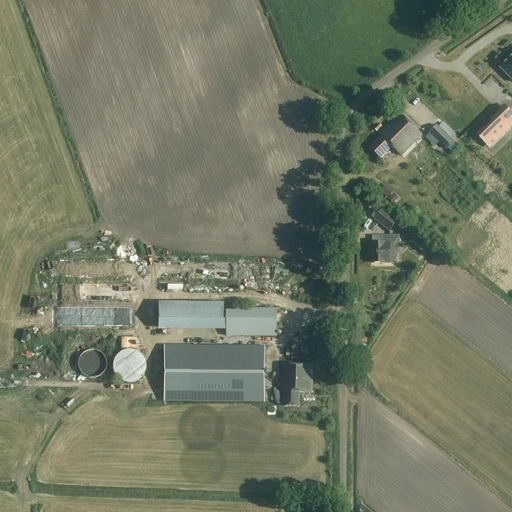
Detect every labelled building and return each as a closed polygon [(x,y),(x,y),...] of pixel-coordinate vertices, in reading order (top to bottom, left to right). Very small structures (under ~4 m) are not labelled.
[(511,55),(500,68),(511,79),(511,55)] [(496,141),(502,135),(501,134),(510,125),(511,126),(511,113),(506,107),(491,122),(491,124),(486,129),(485,129),(478,135),(487,145),(493,138),(496,141)] [(392,147),(401,156),(422,135),(400,114),(380,134),(381,136),(370,148),(381,159),(392,147)] [(437,126),(430,133),(447,149),(453,143),(437,126)] [(389,183),(384,186),(390,196),(395,192),(389,183)] [(207,213),(215,212),(214,204),(206,205),(207,213)] [(375,219),(390,231),(395,224),(407,233),(409,230),(401,223),(383,209),(375,219)] [(373,263),(390,263),(390,262),(395,262),(395,243),(399,243),(399,236),(385,236),(378,236),(378,243),(372,243),(373,263)] [(222,238),(212,237),(212,246),(218,246),(218,251),(222,251),(222,238)] [(279,264),(280,259),(277,258),(279,249),(268,246),(265,260),(279,264)] [(430,246),(424,254),(428,256),(433,248),(430,246)] [(188,262),(193,273),(205,268),(200,257),(188,262)] [(254,287),(244,291),(246,296),(256,292),(254,287)] [(223,307),(159,306),(159,330),(223,331),(223,307)] [(276,337),(277,312),(226,311),(226,337),(276,337)] [(303,329),(307,321),(303,319),(299,327),(303,329)] [(291,320),(284,323),(287,329),(294,325),(291,320)] [(163,403),(264,403),(264,349),(164,349),(163,403)] [(128,384),(133,383),(138,381),(143,376),(145,371),(146,365),(144,359),(140,354),(135,351),(128,350),(122,352),(117,356),(113,362),(113,368),(114,374),(117,379),(123,382),(128,384)] [(282,365),(282,393),(284,393),(284,406),(299,407),(299,393),(312,393),(313,366),(282,365)] [(15,379),(15,389),(26,388),(26,379),(15,379)]
